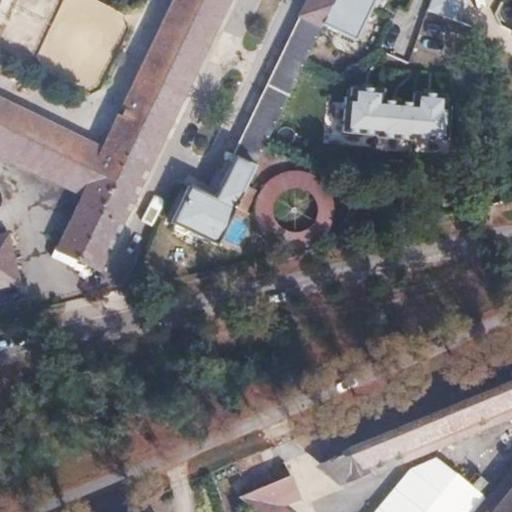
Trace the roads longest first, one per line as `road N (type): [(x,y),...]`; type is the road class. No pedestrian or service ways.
road 1 (residential): [(0,353),(511,238)]
road 2 (residential): [(511,318),(38,511)]
